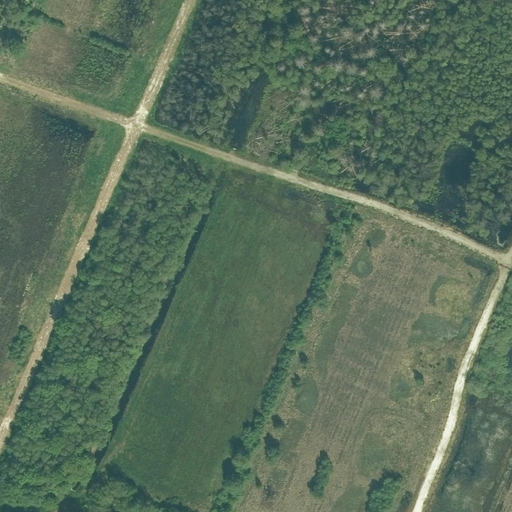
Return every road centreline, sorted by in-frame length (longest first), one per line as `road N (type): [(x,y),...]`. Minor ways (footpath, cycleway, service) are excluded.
road 1 (track): [(0,443),(137,124)]
road 2 (track): [(137,124),(0,77)]
road 3 (track): [(190,0),(137,124)]
